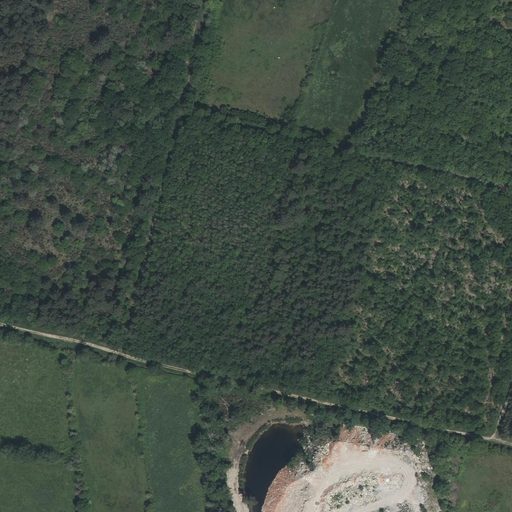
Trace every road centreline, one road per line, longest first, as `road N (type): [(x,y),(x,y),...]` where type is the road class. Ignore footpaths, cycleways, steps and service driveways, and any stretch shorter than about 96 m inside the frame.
road 1 (unclassified): [(511,443),(0,324)]
road 2 (track): [(124,355),(211,0)]
road 3 (track): [(511,185),(183,112)]
